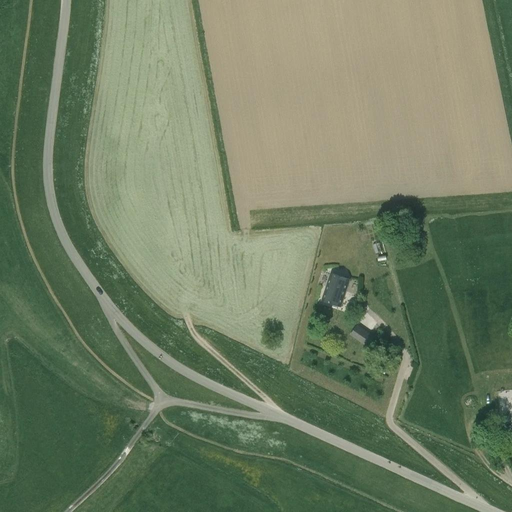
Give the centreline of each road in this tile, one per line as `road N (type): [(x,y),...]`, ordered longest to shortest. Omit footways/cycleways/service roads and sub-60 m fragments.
road 1 (track): [(155,410),(69,315),(19,218),(13,144),(31,0)]
road 2 (tertiary): [(105,302),(57,227),(48,197),(63,0)]
road 3 (tertiary): [(489,511),(271,412)]
road 4 (tertiary): [(271,412),(172,365),(105,302)]
road 5 (track): [(285,419),(198,339),(183,310)]
road 6 (unclassified): [(66,511),(124,454),(163,398)]
